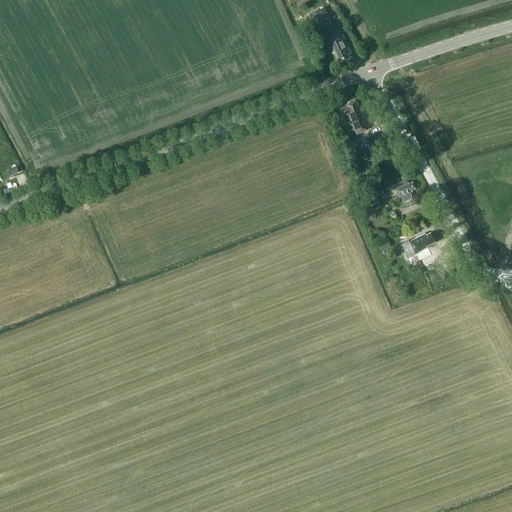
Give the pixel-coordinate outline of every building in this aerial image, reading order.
[(320,10),(309,15),(317,32),(327,27),(320,10)] [(334,54),(339,64),(351,59),(349,55),(352,54),(341,31),(324,39),(329,49),(330,49),(333,54),(334,54)] [(358,105),(356,101),(346,105),(347,106),(341,108),(344,117),(347,116),(350,123),(349,123),(354,135),(372,128),(362,104),(358,105)] [(352,135),(342,139),(349,157),(359,153),(352,135)] [(404,175),(391,182),(388,183),(392,191),(394,190),(399,200),(402,199),(403,200),(404,202),(411,198),(411,196),(410,194),(413,193),(412,191),(416,189),(412,182),(408,184),(404,175)] [(381,188),(365,194),(369,205),(378,202),(376,195),(383,193),(381,188)] [(435,243),(430,233),(425,236),(424,234),(409,242),(407,238),(393,245),(398,255),(411,248),(415,255),(427,249),(426,248),(435,243)] [(391,247),(387,240),(378,244),(382,251),(388,249),(391,247)]
